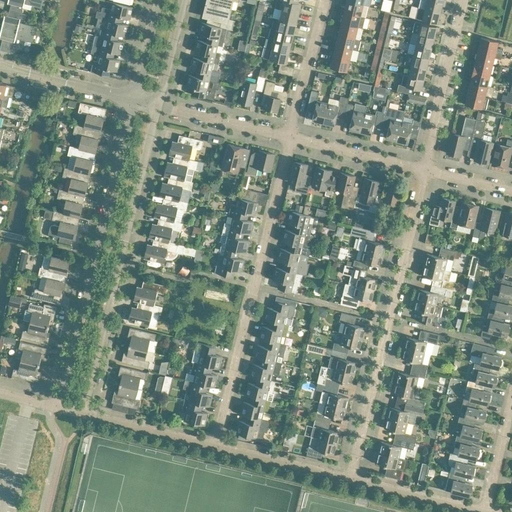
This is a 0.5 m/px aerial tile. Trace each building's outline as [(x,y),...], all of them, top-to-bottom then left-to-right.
[(41,8),(42,0),(8,0),(7,3),(11,4),(9,10),(22,13),(24,4),(41,8)] [(239,3),(239,0),(206,0),(206,4),(230,10),(232,1),(239,3)] [(281,10),(298,14),(301,4),(284,0),(283,0),(284,0),(281,10)] [(444,7),(445,3),(432,0),(426,0),(425,9),(440,13),(441,6),(444,7)] [(342,7),(341,11),(365,17),(368,6),(363,5),(346,1),(345,7),(342,7)] [(129,25),(122,23),(123,17),(130,19),(133,8),(112,2),(110,9),(102,7),(101,12),(97,11),(96,17),(129,25)] [(222,27),(227,28),(232,30),(234,20),(228,19),(230,10),(206,4),(203,16),(208,17),(206,24),(222,27)] [(440,13),(425,9),(418,8),(416,19),(440,24),(441,21),(438,20),(440,13)] [(0,24),(0,26),(34,35),(36,27),(19,23),(20,19),(26,19),(27,14),(22,13),(9,10),(8,16),(4,15),(3,22),(0,24)] [(281,10),(279,19),(296,24),(298,14),(281,10)] [(342,17),(341,23),(363,28),(365,17),(341,11),(340,16),(342,17)] [(124,42),(118,41),(119,35),(126,37),(129,25),(96,17),(108,20),(106,27),(102,26),(99,36),(124,43),(124,42)] [(275,18),(272,28),(276,29),(293,33),(296,24),(279,19),(275,18)] [(227,28),(222,27),(206,24),(201,22),(198,34),(205,36),(204,42),(218,45),(222,46),(225,35),(227,28)] [(439,27),(415,22),(412,32),(419,34),(434,37),(435,31),(438,31),(439,27)] [(337,29),(336,33),(360,39),(363,28),(341,23),(339,29),(337,29)] [(0,38),(2,39),(0,47),(0,50),(14,54),(16,48),(22,50),(25,41),(32,43),(34,35),(0,26),(0,30),(0,31),(0,32),(0,38)] [(272,28),(269,38),(291,43),(293,33),(276,29),(272,28)] [(361,40),(360,39),(336,33),(334,38),(337,39),(336,45),(352,49),(359,51),(361,40)] [(419,34),(416,44),(434,49),(435,45),(432,44),(434,37),(419,34)] [(120,60),(113,58),(115,52),(122,54),(124,43),(99,36),(99,37),(95,36),(94,42),(91,53),(120,60)] [(503,50),(496,48),(498,41),(481,37),(478,49),(502,54),(503,50)] [(289,53),(291,43),(274,39),(269,38),(267,48),(289,53)] [(193,57),(193,58),(218,64),(221,53),(216,52),(218,45),(204,42),(197,40),(194,52),(201,53),(200,59),(193,57)] [(433,52),(434,49),(416,44),(413,55),(429,58),(430,52),(433,52)] [(331,51),(330,55),(349,60),(352,49),(336,45),(334,51),(331,51)] [(391,49),(388,48),(384,47),(381,58),(389,60),(391,49)] [(280,62),(285,63),(286,64),(289,53),(267,48),(264,58),(280,62)] [(478,49),(475,60),(493,64),(494,58),(500,60),(502,54),(478,49)] [(91,72),(103,75),(109,76),(110,70),(117,72),(120,60),(91,53),(99,55),(97,62),(93,61),(90,72),(91,72)] [(406,64),(411,65),(429,70),(429,66),(427,65),(429,58),(413,55),(409,53),(406,64)] [(346,71),(349,60),(330,55),(329,60),(332,61),(330,67),(346,71)] [(218,64),(193,58),(190,69),(197,71),(195,76),(195,77),(218,82),(220,71),(212,69),(214,63),(218,64)] [(473,71),(490,75),(493,64),(475,60),(473,71)] [(285,65),(285,63),(280,62),(278,72),(292,76),(294,68),(285,65)] [(411,65),(408,76),(423,79),(425,72),(428,73),(429,70),(411,65)] [(255,89),(262,91),(265,78),(267,71),(260,69),(259,76),(257,84),(243,80),(238,102),(251,105),(255,89)] [(473,71),(470,82),(487,86),(490,75),(473,71)] [(400,85),(398,91),(419,96),(420,90),(423,91),(424,87),(422,86),(423,79),(408,76),(404,74),(401,85),(400,85)] [(191,94),(197,96),(213,100),(216,89),(218,90),(220,83),(218,82),(195,77),(195,76),(188,75),(186,86),(192,88),(191,94)] [(288,93),(287,93),(286,91),(284,91),(283,92),(274,89),(275,83),(266,81),(261,102),(265,103),(263,108),(277,112),(280,100),(286,101),(288,93)] [(15,87),(0,82),(0,94),(12,97),(15,87)] [(467,93),(484,97),(487,86),(470,82),(467,93)] [(374,86),(373,91),(374,91),(387,94),(389,95),(390,90),(378,87),(374,86)] [(313,120),(323,123),(324,120),(328,104),(317,101),(319,92),(311,91),(307,108),(315,110),(312,120),(313,120)] [(408,101),(425,105),(427,98),(419,96),(398,91),(410,94),(408,101)] [(467,93),(464,104),(482,109),(487,110),(489,98),(484,97),(467,93)] [(0,105),(1,106),(6,107),(9,97),(0,94),(0,105)] [(324,120),(323,123),(334,126),(335,120),(336,118),(343,119),(347,103),(349,98),(341,96),(340,101),(338,106),(328,104),(324,120)] [(87,114),(85,120),(84,126),(75,124),(101,131),(103,120),(105,120),(106,116),(105,115),(106,109),(80,103),(78,112),(87,114)] [(347,120),(351,121),(349,129),(360,132),(365,113),(366,106),(355,104),(355,105),(347,103),(343,119),(344,120),(347,120)] [(382,120),(380,128),(381,129),(388,130),(386,138),(397,141),(401,121),(403,116),(404,111),(388,107),(386,106),(384,112),(382,120)] [(373,127),(380,128),(382,120),(384,112),(376,110),(375,115),(365,113),(360,132),(371,135),(373,127)] [(474,160),(488,163),(493,143),(481,140),(485,122),(480,121),(483,111),(478,110),(476,120),(469,150),(468,154),(475,156),(474,160)] [(451,133),(446,153),(460,156),(462,149),(469,150),(476,120),(465,117),(461,135),(451,133)] [(416,140),(417,140),(421,122),(417,120),(413,120),(412,124),(401,121),(397,141),(408,144),(409,136),(417,138),(416,140)] [(99,137),(101,131),(75,124),(73,133),(81,136),(78,148),(70,146),(95,152),(98,142),(100,142),(101,137),(99,137)] [(224,138),(209,135),(207,142),(222,145),(222,143),(224,138)] [(172,141),(169,155),(189,160),(189,159),(192,147),(201,149),(203,141),(191,138),(184,136),(182,144),(172,141)] [(511,153),(511,140),(507,139),(506,146),(497,144),(492,164),(506,168),(510,153),(511,153)] [(227,144),(221,169),(237,173),(239,166),(245,168),(250,149),(248,154),(243,153),(244,148),(235,146),(235,145),(234,145),(227,144)] [(64,167),(64,168),(90,174),(93,163),(94,164),(96,159),(94,158),(95,152),(70,146),(67,155),(76,157),(73,169),(64,167)] [(271,171),(275,154),(259,150),(258,153),(254,155),(251,155),(247,173),(256,175),(258,168),(262,169),(262,170),(263,171),(263,169),(271,171)] [(167,162),(164,176),(169,177),(174,178),(184,180),(187,167),(196,170),(202,171),(204,163),(189,159),(189,160),(179,157),(177,164),(167,162)] [(307,164),(294,161),(289,182),(296,184),(295,191),(308,194),(311,179),(304,177),(307,164)] [(326,189),(325,195),(332,197),(337,177),(330,175),(331,170),(316,167),(312,186),(326,189)] [(89,180),(90,174),(64,168),(62,177),(71,179),(68,191),(59,189),(85,196),(88,185),(89,185),(90,180),(89,180)] [(344,191),(341,207),(353,210),(354,207),(357,194),(358,191),(352,190),(355,176),(340,172),(336,189),(344,191)] [(162,183),(159,196),(164,197),(169,199),(169,198),(188,203),(191,190),(193,182),(184,180),(174,178),(169,177),(167,184),(162,183)] [(354,207),(377,213),(380,199),(375,198),(379,182),(365,178),(361,195),(357,194),(354,207)] [(383,203),(390,205),(388,213),(395,214),(402,187),(387,184),(383,203)] [(238,198),(258,203),(266,205),(269,192),(268,192),(268,194),(241,188),(238,198)] [(54,210),(54,211),(80,217),(82,206),(84,207),(85,202),(83,201),(85,196),(59,189),(57,198),(66,200),(63,212),(54,210)] [(438,210),(433,209),(429,224),(438,226),(440,219),(451,221),(454,210),(455,206),(456,206),(455,205),(456,201),(442,197),(438,210)] [(157,203),(154,217),(164,219),(174,221),(177,209),(186,211),(188,203),(169,198),(169,199),(167,206),(157,203)] [(231,204),(228,216),(232,217),(241,219),(247,220),(249,213),(255,215),(258,203),(238,198),(237,198),(235,205),(231,204)] [(454,210),(451,221),(450,226),(457,228),(458,223),(473,226),(478,206),(463,202),(461,211),(454,210)] [(319,208),(317,216),(327,219),(329,211),(319,208)] [(485,208),(482,223),(476,222),(472,236),(482,239),(485,236),(487,231),(494,232),(499,212),(500,212),(500,211),(485,208)] [(289,210),(286,223),(293,224),(291,231),(298,233),(297,233),(306,235),(310,236),(313,225),(309,223),(311,216),(308,215),(303,214),(289,210)] [(50,227),(48,234),(49,236),(50,237),(57,239),(58,235),(60,236),(59,241),(71,244),(72,238),(73,239),(74,239),(77,228),(79,228),(79,227),(80,223),(78,223),(80,217),(54,211),(52,220),(60,222),(59,226),(53,225),(51,225),(50,227)] [(511,214),(503,212),(503,213),(507,213),(502,234),(511,236),(511,214)] [(224,223),(222,235),(228,236),(236,238),(236,237),(242,239),(244,232),(251,234),(254,222),(247,220),(241,219),(232,217),(231,224),(224,223)] [(152,224),(149,237),(159,240),(159,239),(169,242),(172,229),(181,231),(183,223),(174,221),(164,219),(162,226),(152,224)] [(330,221),(329,229),(335,231),(337,223),(330,221)] [(373,231),(374,231),(383,233),(385,227),(374,225),(373,231)] [(352,226),(350,235),(360,237),(359,238),(357,249),(363,251),(383,256),(386,245),(375,242),(372,241),(374,231),(373,231),(362,228),(352,226)] [(193,227),(192,234),(199,236),(201,229),(193,227)] [(285,229),(282,242),(288,243),(286,250),(293,251),(293,252),(301,254),(309,256),(312,244),(304,242),(306,235),(297,233),(298,233),(291,231),(285,229)] [(220,249),(219,254),(231,257),(238,258),(239,251),(246,253),(249,241),(242,239),(236,237),(236,238),(228,236),(226,243),(222,242),(220,249)] [(147,244),(144,258),(164,263),(165,259),(167,260),(171,260),(174,258),(177,256),(178,253),(183,254),(185,246),(169,242),(159,239),(159,240),(157,247),(147,244)] [(280,248),(277,261),(283,262),(282,269),(288,270),(288,271),(301,274),(304,262),(299,261),(301,254),(293,252),(293,251),(286,250),(280,248)] [(427,254),(424,264),(444,269),(447,259),(453,260),(456,251),(443,248),(441,257),(427,254)] [(383,256),(363,251),(360,261),(354,260),(353,263),(352,266),(365,269),(366,263),(380,266),(383,256)] [(38,276),(47,278),(64,282),(65,276),(67,277),(68,272),(66,272),(69,260),(65,259),(46,254),(43,267),(40,267),(38,276)] [(217,261),(214,273),(233,277),(234,270),(241,272),(244,260),(238,258),(231,257),(219,254),(217,261)] [(491,260),(480,257),(477,266),(489,269),(491,260)] [(21,260),(18,270),(25,271),(27,262),(21,260)] [(452,271),(444,269),(424,264),(422,275),(436,279),(434,285),(453,290),(458,291),(459,284),(449,282),(452,271)] [(348,284),(375,290),(377,280),(363,276),(365,269),(352,266),(346,265),(345,265),(343,274),(350,275),(348,284)] [(496,280),(496,282),(509,286),(510,279),(511,279),(511,267),(503,265),(501,272),(498,271),(498,275),(496,275),(495,278),(496,280)] [(184,267),(180,273),(186,276),(190,271),(184,267)] [(275,267),(272,279),(279,281),(277,288),(296,293),(298,286),(300,286),(303,274),(301,274),(288,271),(288,270),(282,269),(275,267)] [(35,289),(33,298),(58,304),(60,298),(62,298),(63,293),(61,293),(64,282),(47,278),(44,291),(35,289)] [(137,287),(133,300),(162,307),(163,307),(154,305),(157,292),(166,294),(168,286),(149,282),(147,289),(137,287)] [(511,286),(509,286),(496,282),(496,283),(501,284),(499,291),(494,290),(491,301),(504,304),(506,297),(511,298),(511,286)] [(345,283),(340,304),(355,308),(358,298),(372,301),(375,290),(348,284),(345,283)] [(418,289),(416,299),(438,305),(439,300),(441,300),(447,296),(452,297),(453,290),(434,285),(433,292),(418,289)] [(20,288),(13,286),(11,294),(18,296),(20,288)] [(11,295),(8,306),(20,309),(21,303),(22,298),(11,295)] [(264,319),(270,321),(277,323),(277,322),(285,324),(286,317),(293,318),(296,306),(297,302),(282,298),(281,303),(275,301),(273,309),(267,307),(264,319)] [(469,311),(471,299),(465,298),(462,310),(469,311)] [(443,306),(438,305),(416,299),(413,310),(421,312),(419,321),(443,327),(445,318),(441,317),(443,306)] [(22,319),(29,321),(49,326),(49,325),(50,319),(53,320),(55,314),(57,307),(30,300),(28,311),(25,310),(22,319)] [(161,315),(162,307),(133,300),(143,303),(141,310),(132,307),(128,321),(149,326),(152,313),(161,315)] [(490,308),(487,319),(498,321),(500,315),(511,318),(511,305),(504,304),(491,301),(497,302),(495,309),(490,308)] [(175,311),(173,320),(179,322),(181,312),(175,311)] [(345,323),(343,334),(363,338),(366,328),(351,324),(353,316),(341,313),(339,321),(345,323)] [(483,325),(480,337),(493,340),(495,333),(507,336),(507,334),(509,333),(510,328),(509,326),(509,324),(498,321),(487,319),(488,319),(486,326),(483,325)] [(49,327),(49,326),(29,321),(27,332),(23,331),(21,338),(48,344),(50,333),(47,332),(48,327),(49,327)] [(259,338),(266,340),(272,342),(272,341),(280,343),(282,336),(286,337),(288,329),(289,325),(285,324),(277,322),(277,323),(270,321),(269,328),(262,326),(259,338)] [(129,344),(128,345),(147,350),(155,352),(157,342),(154,341),(156,334),(130,328),(127,338),(131,339),(129,344)] [(407,337),(404,348),(425,353),(430,354),(433,343),(437,344),(439,335),(423,331),(421,340),(407,337)] [(360,349),(363,338),(343,334),(340,344),(334,343),(332,349),(344,352),(346,346),(360,349)] [(175,338),(174,344),(181,346),(182,339),(175,338)] [(257,345),(254,357),(261,359),(267,360),(275,362),(277,355),(283,356),(286,345),(286,344),(280,343),(272,341),(272,342),(266,340),(264,347),(257,345)] [(22,349),(20,360),(39,364),(40,363),(39,363),(40,358),(44,359),(46,348),(20,342),(18,349),(22,349)] [(211,346),(197,343),(196,342),(193,354),(200,356),(198,363),(194,362),(193,362),(219,368),(222,356),(215,355),(217,347),(211,346)] [(474,363),(487,366),(499,369),(499,367),(501,366),(502,361),(501,359),(502,357),(490,354),(492,348),(473,343),(470,354),(476,356),(475,363),(474,363)] [(308,344),(306,350),(314,352),(316,345),(308,344)] [(145,360),(147,350),(128,345),(128,347),(129,347),(127,352),(124,351),(121,362),(148,368),(150,361),(145,360)] [(414,368),(426,372),(429,372),(430,366),(423,364),(425,353),(404,348),(401,358),(415,362),(414,368)] [(328,367),(354,373),(357,363),(343,359),(344,352),(332,349),(328,367)] [(253,364),(250,376),(256,378),(263,379),(271,381),(273,374),(279,375),(282,363),(275,362),(267,360),(261,359),(259,366),(253,364)] [(39,366),(39,364),(20,360),(17,370),(13,369),(12,376),(38,382),(41,372),(37,371),(39,366)] [(217,375),(210,374),(212,367),(219,369),(219,368),(193,362),(191,374),(195,375),(193,382),(214,387),(217,375)] [(486,372),(487,366),(474,363),(471,374),(476,375),(474,382),(469,381),(481,384),(481,383),(494,387),(495,385),(497,384),(498,379),(497,377),(497,375),(486,372)] [(119,383),(119,384),(138,389),(140,379),(145,380),(147,373),(120,366),(118,377),(121,378),(120,383),(119,383)] [(322,384),(324,384),(336,387),(337,381),(352,384),(354,373),(328,367),(325,379),(320,378),(318,383),(322,384)] [(429,372),(426,372),(414,368),(412,375),(398,372),(395,382),(416,387),(422,389),(425,378),(427,379),(429,372)] [(245,395),(252,397),(258,398),(270,401),(273,401),(274,394),(272,394),(275,382),(263,379),(256,378),(255,385),(248,383),(245,395)] [(185,380),(183,389),(186,390),(186,391),(186,393),(190,394),(189,401),(188,401),(209,406),(212,394),(206,393),(207,386),(214,387),(193,382),(185,380)] [(465,399),(464,399),(476,402),(488,405),(488,403),(490,401),(491,397),(490,395),(491,393),(479,390),(481,384),(469,381),(466,392),(472,393),(470,400),(465,399)] [(426,401),(419,400),(413,398),(416,387),(395,382),(393,393),(407,397),(405,403),(425,408),(426,401)] [(138,389),(119,384),(119,385),(118,391),(115,390),(111,402),(124,405),(122,412),(128,413),(130,407),(138,409),(140,400),(135,399),(138,389)] [(336,387),(324,384),(319,402),(346,408),(348,398),(334,394),(336,387)] [(240,414),(247,416),(248,416),(261,419),(262,419),(263,412),(268,413),(269,406),(270,401),(258,398),(252,397),(250,404),(243,402),(240,414)] [(460,417),(472,420),(483,423),(484,421),(486,420),(487,415),(486,413),(486,411),(475,408),(476,402),(464,399),(462,410),(467,411),(465,418),(460,417)] [(208,413),(201,412),(203,405),(209,406),(184,400),(181,411),(186,412),(184,420),(205,425),(208,413)] [(317,413),(315,419),(327,422),(329,416),(332,417),(343,419),(346,408),(326,403),(325,403),(322,414),(317,413)] [(387,417),(407,422),(415,424),(417,414),(423,416),(425,408),(405,403),(404,410),(389,407),(387,417)] [(239,421),(236,433),(246,435),(262,439),(264,432),(267,433),(270,421),(262,419),(261,419),(248,416),(247,416),(245,422),(239,421)] [(416,436),(411,435),(404,433),(407,422),(387,417),(384,428),(398,432),(397,438),(415,443),(416,436)] [(457,436),(467,438),(479,441),(479,439),(481,438),(483,433),(481,431),(482,429),(470,426),(472,420),(460,417),(457,428),(462,429),(460,436),(457,436)] [(317,438),(337,443),(340,433),(326,429),(327,422),(315,419),(311,437),(317,438)] [(283,445),(288,446),(289,446),(292,433),(286,431),(283,445)] [(466,444),(467,438),(457,436),(454,447),(459,448),(458,455),(452,454),(465,457),(476,460),(477,458),(479,456),(480,452),(479,450),(479,448),(466,444)] [(335,454),(337,443),(317,438),(314,449),(308,448),(306,455),(319,458),(320,451),(335,454)] [(378,452),(398,457),(401,447),(413,450),(415,443),(397,438),(395,445),(381,442),(378,452)] [(378,452),(376,463),(387,466),(390,467),(387,476),(400,479),(402,471),(402,470),(403,470),(406,460),(398,458),(398,457),(378,452)] [(450,453),(447,464),(449,466),(451,467),(450,472),(462,475),(472,478),(473,476),(474,475),(476,470),(474,468),(475,466),(463,463),(465,457),(452,454),(450,453)] [(442,470),(441,474),(449,476),(445,490),(469,496),(470,494),(472,493),(473,488),(472,486),(472,484),(464,482),(461,481),(462,475),(450,472),(442,470)]
